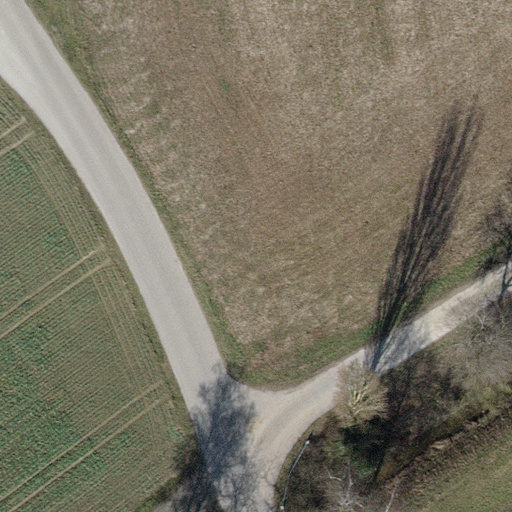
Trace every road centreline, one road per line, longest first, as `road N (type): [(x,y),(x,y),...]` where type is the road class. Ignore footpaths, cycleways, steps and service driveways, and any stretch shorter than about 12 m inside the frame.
road 1 (unclassified): [(0,6),(132,213),(257,511)]
road 2 (track): [(511,274),(329,389),(183,511)]
